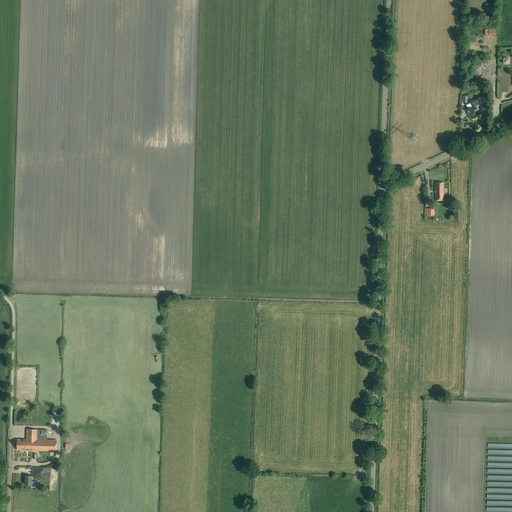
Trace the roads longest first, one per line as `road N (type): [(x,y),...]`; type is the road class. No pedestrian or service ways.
road 1 (unclassified): [(371,511),(382,186)]
road 2 (unclassified): [(382,186),(389,0)]
road 3 (unclassified): [(382,186),(511,125)]
